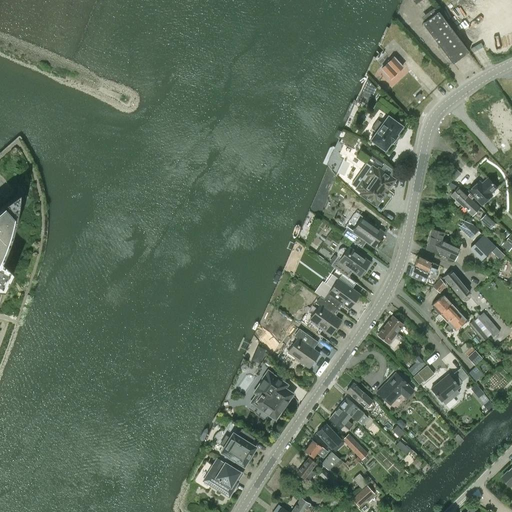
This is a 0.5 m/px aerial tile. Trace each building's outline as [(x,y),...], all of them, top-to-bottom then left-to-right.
[(452,63),(468,51),(438,12),(422,24),(452,63)] [(390,80),(404,68),(392,55),(379,68),(390,80)] [(365,83),(356,102),(367,107),(375,88),(365,83)] [(397,134),(403,126),(388,115),(382,123),(377,120),(371,128),(375,132),(370,140),(385,151),(391,142),(391,143),(397,135),(397,134)] [(346,131),(341,142),(353,147),(358,136),(346,131)] [(498,151),(491,156),(501,168),(507,162),(509,164),(511,161),(511,154),(508,149),(502,155),(498,151)] [(367,154),(381,165),(384,161),(370,150),(367,154)] [(366,163),(350,184),(357,188),(362,192),(361,194),(376,204),(393,180),(390,178),(394,172),(384,164),(380,170),(378,170),(377,171),(372,167),(366,163)] [(447,173),(454,166),(450,163),(443,169),(447,173)] [(490,193),(496,188),(487,178),(481,184),(478,181),(468,191),(481,205),(492,195),(490,193)] [(468,197),(457,186),(449,182),(447,185),(455,190),(449,195),(460,206),(468,197)] [(14,229),(15,224),(16,219),(17,214),(18,209),(19,204),(19,200),(20,196),(20,193),(15,196),(10,200),(0,207),(0,302),(3,292),(5,288),(7,284),(9,280),(11,276),(13,272),(10,269),(6,265),(2,261),(4,257),(6,252),(8,247),(10,243),(11,238),(13,233),(14,229)] [(471,216),(479,207),(468,197),(460,206),(471,216)] [(373,219),(376,214),(366,207),(362,212),(373,219)] [(485,213),(483,215),(479,219),(489,228),(495,222),(485,213)] [(373,247),(384,232),(362,217),(352,231),(347,228),(342,234),(361,247),(365,241),(373,247)] [(469,238),(477,230),(466,220),(458,227),(469,238)] [(441,238),(443,232),(431,229),(426,249),(434,251),(437,242),(440,243),(441,238)] [(475,251),(487,239),(479,232),(468,244),(475,251)] [(508,251),(511,246),(511,236),(510,234),(501,244),(508,251)] [(444,239),(441,238),(440,243),(437,242),(434,251),(437,252),(453,260),(459,248),(443,241),(444,239)] [(482,258),(494,246),(487,239),(475,251),(482,258)] [(359,276),(370,262),(349,247),(347,249),(346,248),(344,248),(342,248),(341,248),(339,249),(338,252),(337,253),(337,255),(338,257),(339,258),(340,259),(334,267),(347,277),(351,271),(359,276)] [(430,267),(431,262),(417,255),(413,266),(427,272),(435,275),(437,269),(430,267)] [(435,275),(427,272),(413,266),(410,275),(425,283),(426,277),(433,280),(435,275)] [(461,299),(469,292),(451,270),(443,277),(461,299)] [(356,283),(342,273),(324,298),(337,308),(341,302),(349,308),(359,293),(352,289),(356,283)] [(439,292),(444,285),(439,279),(432,287),(439,292)] [(435,317),(450,303),(443,295),(431,305),(435,309),(431,313),(435,317)] [(337,308),(324,299),(320,297),(316,303),(320,305),(309,319),(331,335),(341,320),(333,314),(337,308)] [(447,322),(458,311),(450,303),(435,317),(439,321),(443,318),(447,322)] [(454,330),(466,319),(458,311),(447,322),(448,324),(445,328),(448,331),(452,328),(454,330)] [(493,336),(499,331),(483,312),(476,317),(493,336)] [(396,333),(402,324),(392,316),(385,324),(396,333)] [(483,341),(487,337),(473,320),(468,323),(483,341)] [(388,343),(396,333),(385,324),(377,335),(388,343)] [(417,331),(413,327),(409,332),(414,335),(417,331)] [(298,339),(288,353),(309,368),(319,353),(311,347),(316,341),(312,338),(299,329),(298,330),(298,331),(294,336),(298,339)] [(258,345),(251,360),(258,363),(265,348),(258,345)] [(466,356),(474,349),(470,345),(467,348),(465,346),(461,350),(463,352),(462,352),(466,356)] [(474,365),(481,358),(475,351),(468,357),(474,365)] [(421,368),(414,360),(412,358),(404,366),(412,375),(413,375),(417,371),(421,368)] [(434,374),(427,366),(426,365),(412,377),(419,385),(423,381),(424,382),(434,374)] [(273,373),(268,370),(261,378),(264,380),(256,392),(250,400),(267,411),(266,413),(273,418),(274,416),(275,417),(286,402),(283,399),(288,392),(282,388),(284,385),(272,376),(273,373)] [(458,393),(455,389),(459,386),(458,385),(462,382),(453,372),(450,376),(448,374),(430,389),(441,402),(441,401),(445,405),(458,393)] [(407,386),(408,385),(395,373),(386,384),(385,383),(376,393),(389,405),(400,394),(406,399),(413,391),(407,386)] [(364,408),(371,400),(353,383),(346,390),(364,408)] [(484,394),(476,385),(471,388),(479,398),(484,394)] [(358,407),(357,408),(346,398),(339,406),(350,415),(350,416),(357,421),(364,412),(358,407)] [(489,400),(484,404),(488,409),(493,406),(489,400)] [(346,420),(350,416),(350,415),(339,406),(329,419),(340,428),(343,424),(347,428),(351,423),(346,420)] [(398,419),(395,422),(402,428),(404,425),(404,423),(400,419),(398,419)] [(343,443),(340,439),(325,424),(316,433),(331,448),(334,451),(343,443)] [(398,437),(403,432),(396,426),(391,430),(398,437)] [(251,444),(254,438),(240,429),(236,435),(233,433),(229,438),(225,435),(220,444),(224,447),(221,452),(226,455),(225,456),(224,456),(233,462),(234,462),(233,461),(234,460),(243,466),(255,447),(251,444)] [(367,453),(349,435),(348,434),(341,440),(361,460),(367,453)] [(322,456),(326,451),(312,440),(304,451),(313,457),(316,452),(322,456)] [(405,454),(409,449),(399,440),(395,445),(405,454)] [(321,464),(328,469),(339,459),(331,452),(321,464)] [(231,485),(239,472),(217,458),(203,480),(228,496),(234,487),(231,485)] [(310,469),(315,463),(308,458),(296,472),(303,478),(304,476),(308,479),(312,475),(313,476),(315,474),(313,472),(310,469)] [(415,459),(412,462),(419,469),(422,465),(415,459)] [(511,467),(502,477),(511,486),(511,485),(511,467)] [(325,480),(329,475),(322,470),(319,474),(325,480)] [(361,489),(367,483),(359,473),(352,479),(361,489)] [(359,507),(374,493),(366,485),(365,486),(351,498),(355,503),(359,507)] [(320,503),(322,495),(309,491),(307,499),(320,503)] [(310,511),(314,506),(309,503),(300,497),(290,511),(310,511)]
